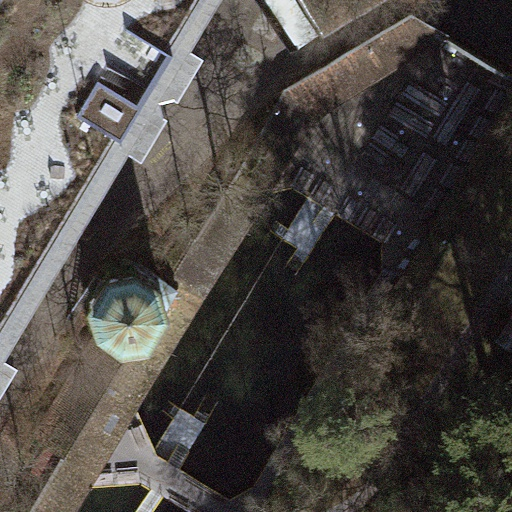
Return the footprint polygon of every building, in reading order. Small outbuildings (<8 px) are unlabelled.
[(0,0),(0,384),(19,354),(6,346),(130,141),(142,149),(168,106),(165,104),(162,90),(175,87),(178,89),(205,45),(192,38),(215,0),(0,0)] [(174,283),(177,284),(139,350),(74,457),(65,452),(43,490),(29,511),(67,511),(161,356),(258,193),(306,114),(438,29),(424,21),(411,13),(285,93),(196,243),(198,244),(174,283)] [(196,243),(184,236),(161,275),(174,283),(198,244),(196,243)] [(139,350),(177,284),(174,283),(161,275),(130,257),(109,267),(100,282),(91,298),(94,324),(102,328),(139,350)] [(511,316),(499,338),(511,345),(511,316)] [(139,350),(102,328),(37,435),(65,452),(74,457),(139,350)]
